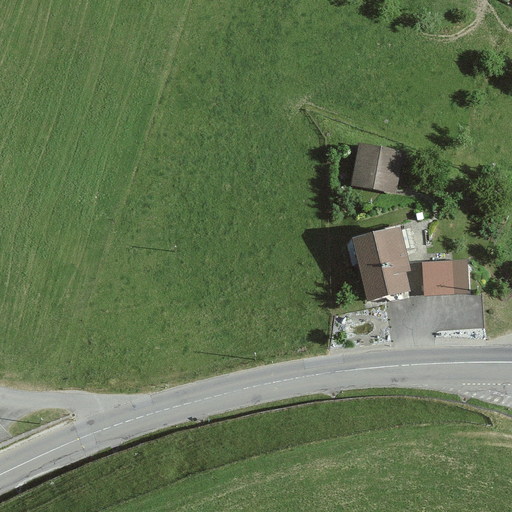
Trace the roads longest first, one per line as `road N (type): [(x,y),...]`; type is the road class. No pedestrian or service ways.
road 1 (secondary): [(117,424),(299,377),(511,362)]
road 2 (secondary): [(0,474),(117,424)]
road 3 (unclassified): [(117,424),(76,401),(0,398)]
